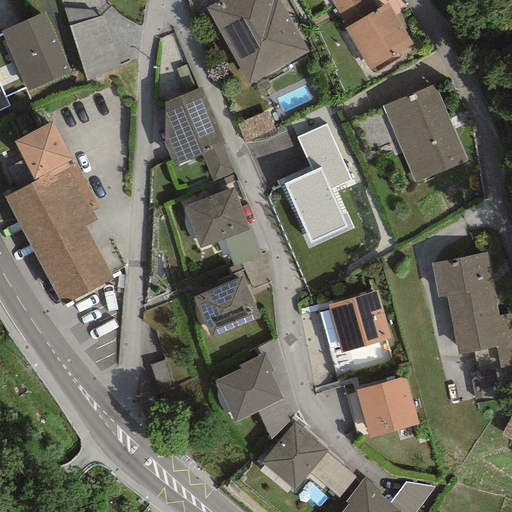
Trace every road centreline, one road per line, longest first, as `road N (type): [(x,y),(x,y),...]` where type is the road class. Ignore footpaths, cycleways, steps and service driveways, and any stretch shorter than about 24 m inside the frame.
road 1 (residential): [(119,433),(164,0)]
road 2 (residential): [(424,0),(470,66),(500,185)]
road 3 (tertiary): [(119,433),(74,382),(0,270)]
